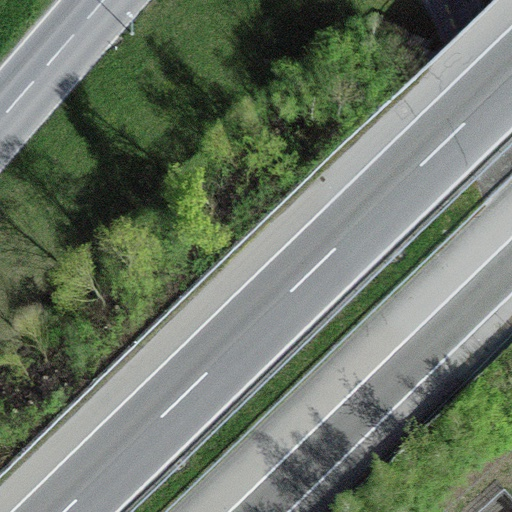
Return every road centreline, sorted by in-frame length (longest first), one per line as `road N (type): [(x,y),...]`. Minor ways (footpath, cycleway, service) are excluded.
road 1 (motorway): [(511,77),(67,511)]
road 2 (trunk): [(262,511),(511,266)]
road 3 (tertiary): [(0,122),(106,0)]
road 4 (primary): [(462,0),(511,115)]
